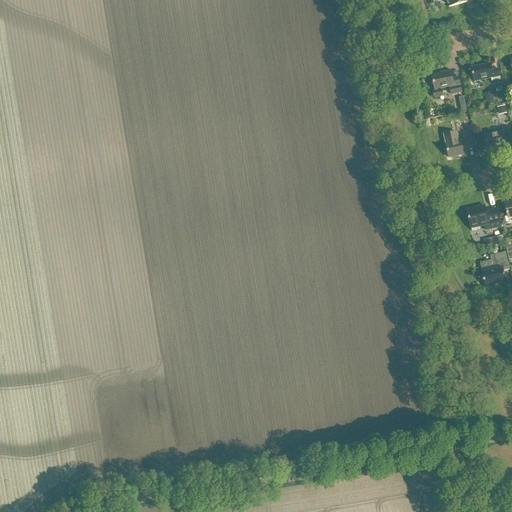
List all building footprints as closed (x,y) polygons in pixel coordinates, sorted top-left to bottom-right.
[(492,82),(500,80),(498,70),(492,71),(491,64),(471,68),(474,82),(492,78),(492,82)] [(432,77),(435,90),(435,93),(433,95),(436,97),(436,98),(445,96),(443,89),(450,87),(451,95),(462,93),(459,78),(453,79),(451,71),(444,73),(444,74),(432,77)] [(497,107),(499,115),(507,113),(505,105),(497,107)] [(488,150),(488,152),(496,151),(496,149),(507,146),(506,140),(511,139),(510,128),(502,130),(502,133),(485,137),(488,150)] [(463,141),(460,142),(458,133),(444,135),(449,158),(468,154),(467,148),(473,147),(471,136),(463,138),(463,141)] [(479,230),(479,228),(484,227),(485,231),(501,227),(497,210),(486,212),(484,207),(467,211),(471,230),(472,229),(472,231),(479,230)] [(503,272),(509,270),(505,253),(493,255),(496,269),(490,271),(490,267),(481,269),(482,272),(482,273),(482,275),(481,275),(483,282),(484,282),(486,288),(494,286),(494,285),(505,282),(503,272)]
